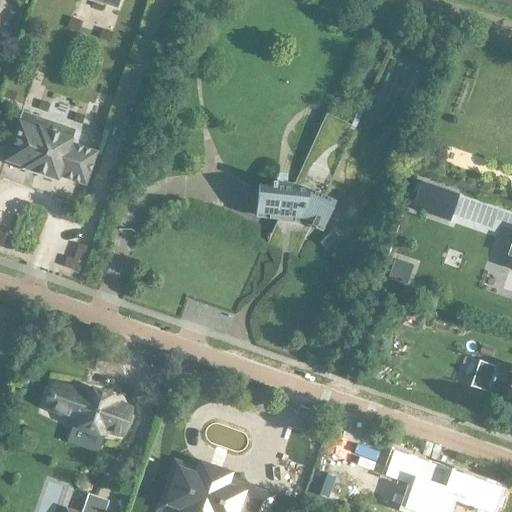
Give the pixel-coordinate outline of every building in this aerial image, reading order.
[(353,127),(324,114),(291,188),(274,187),(275,182),(270,182),(270,186),(257,185),(254,218),(300,222),(321,231),(334,201),(323,196),(353,127)] [(58,176),(85,185),(96,153),(70,143),(74,130),(50,122),(47,131),(37,127),(37,128),(18,122),(4,161),(23,168),(23,169),(57,181),(58,176)] [(411,209),(449,222),(458,195),(421,182),(411,209)] [(301,244),(272,231),(266,244),(296,257),(301,244)] [(333,234),(322,245),(327,250),(338,239),(333,234)] [(393,267),(389,279),(404,284),(408,272),(393,267)] [(511,369),(510,369),(509,370),(497,366),(487,394),(504,399),(502,403),(511,406),(511,369)] [(50,398),(47,407),(76,421),(69,441),(98,451),(105,431),(121,434),(130,410),(116,403),(117,400),(111,397),(109,399),(102,396),(102,393),(85,389),(84,392),(54,385),(51,394),(50,393),(49,398),(50,398)] [(178,467),(163,511),(166,511),(263,511),(268,499),(224,483),(227,476),(204,468),(201,475),(178,467)] [(456,500),(455,505),(470,510),(472,505),(491,511),(490,511),(493,511),(495,506),(496,506),(497,505),(495,505),(498,498),(499,498),(500,497),(498,496),(500,491),(501,489),(499,489),(472,480),(472,478),(471,478),(470,479),(463,477),(464,475),(463,475),(462,476),(453,473),(451,472),(450,474),(451,474),(449,479),(447,479),(447,480),(449,481),(446,488),(445,487),(444,488),(446,489),(444,494),(443,496),(445,496),(456,500)] [(73,511),(63,508),(61,511),(103,511),(107,503),(89,496),(83,511),(73,511)]
